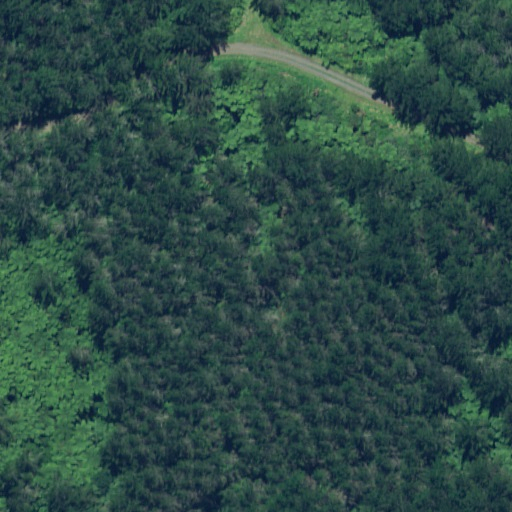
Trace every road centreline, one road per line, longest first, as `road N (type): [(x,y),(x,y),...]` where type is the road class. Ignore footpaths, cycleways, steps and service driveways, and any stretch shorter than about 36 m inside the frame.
road 1 (track): [(232,47),(285,56),(511,158)]
road 2 (track): [(0,124),(71,121),(146,68),(232,47)]
